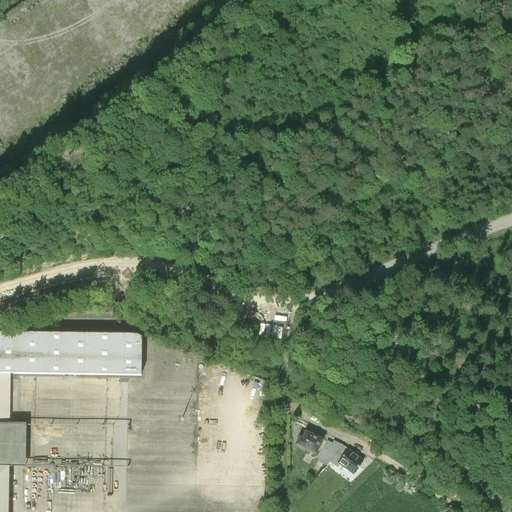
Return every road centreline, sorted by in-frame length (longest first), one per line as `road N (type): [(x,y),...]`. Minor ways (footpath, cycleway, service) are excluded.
road 1 (tertiary): [(0,288),(119,269),(170,273),(275,301),(304,299),(511,219)]
road 2 (track): [(275,301),(285,357),(280,511)]
